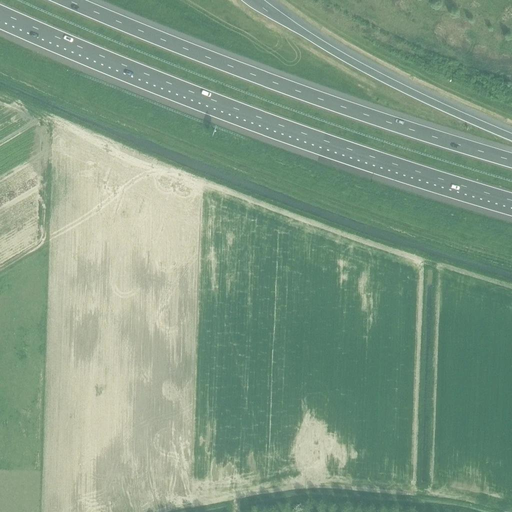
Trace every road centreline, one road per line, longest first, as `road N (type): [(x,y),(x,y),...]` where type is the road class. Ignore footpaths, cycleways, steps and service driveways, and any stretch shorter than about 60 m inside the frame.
road 1 (motorway): [(0,12),(291,129),(511,199)]
road 2 (motorway): [(511,160),(298,91),(67,0)]
road 3 (motorway): [(511,137),(355,63),(255,0)]
